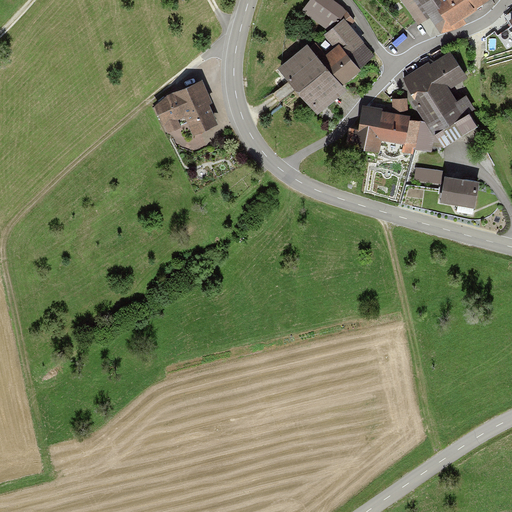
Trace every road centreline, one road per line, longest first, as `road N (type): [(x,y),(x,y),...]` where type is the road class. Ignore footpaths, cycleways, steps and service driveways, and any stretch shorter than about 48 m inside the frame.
road 1 (track): [(0,250),(44,474),(0,487)]
road 2 (track): [(441,461),(385,212)]
road 3 (tertiary): [(511,247),(344,199),(281,169)]
road 4 (track): [(159,91),(39,190),(0,238)]
road 5 (tertiary): [(281,169),(255,140),(236,97),(235,51),(250,0)]
road 6 (tertiary): [(366,511),(511,418)]
road 7 (residential): [(393,67),(339,131),(281,169)]
road 8 (residential): [(507,0),(492,18),(393,67)]
